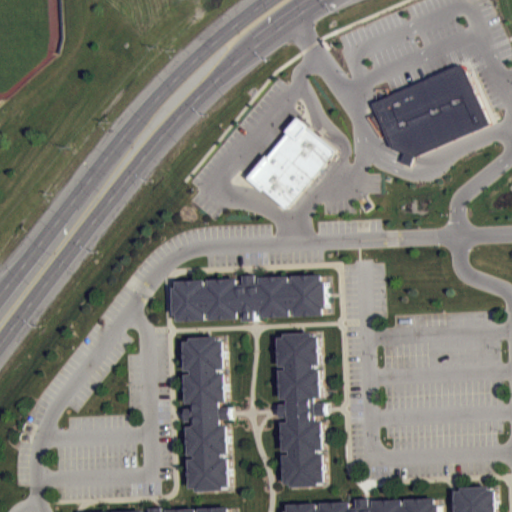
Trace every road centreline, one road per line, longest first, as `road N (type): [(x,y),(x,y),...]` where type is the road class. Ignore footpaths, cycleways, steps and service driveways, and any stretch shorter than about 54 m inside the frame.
road 1 (secondary): [(0,339),(183,108),(257,43)]
road 2 (secondary): [(266,0),(155,97)]
road 3 (secondary): [(155,97),(69,203)]
